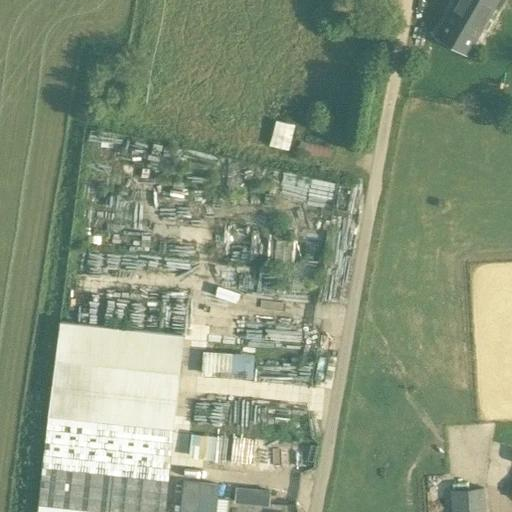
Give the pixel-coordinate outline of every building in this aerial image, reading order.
[(465,54),(494,5),(486,0),(455,0),(434,36),(465,54)] [(275,118),(269,143),(288,148),(294,123),(275,118)] [(59,320),(37,511),(164,511),(168,480),(183,333),(59,320)] [(202,350),(202,374),(253,376),(253,351),(202,350)] [(188,455),(213,458),(216,435),(191,432),(188,455)] [(485,511),(482,467),(449,470),(451,511),(485,511)] [(184,481),(180,511),(215,511),(219,485),(184,481)] [(269,491),(255,489),(254,504),(268,505),(269,491)]
